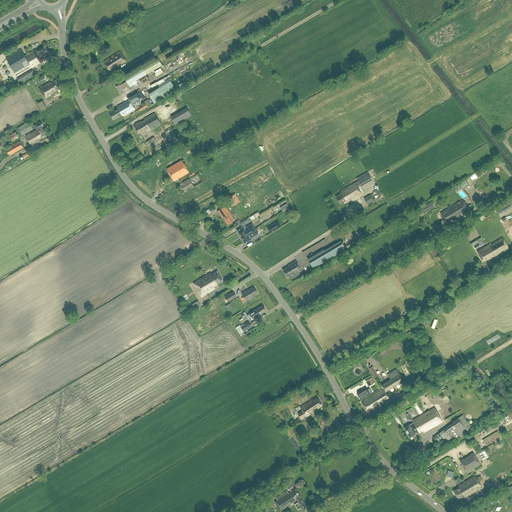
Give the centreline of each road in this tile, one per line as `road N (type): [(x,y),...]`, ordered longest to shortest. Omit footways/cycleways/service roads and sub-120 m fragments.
road 1 (tertiary): [(442,511),(362,437),(263,276),(129,184),(76,92),(57,7)]
road 2 (track): [(436,237),(294,321)]
